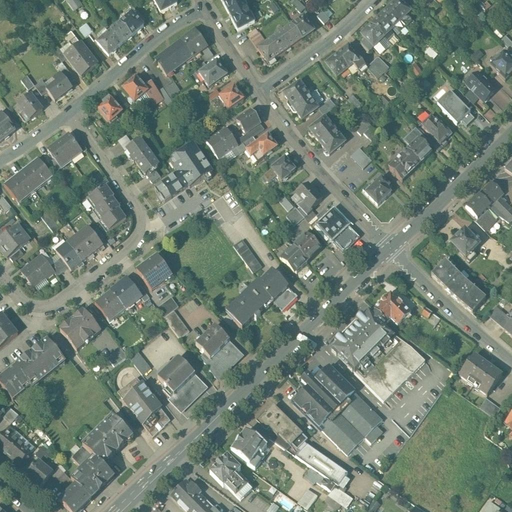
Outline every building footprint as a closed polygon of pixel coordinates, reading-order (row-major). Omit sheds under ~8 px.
[(174,0),(153,0),(161,14),(177,5),(174,0)] [(241,0),(228,0),(223,3),(237,32),(254,24),(241,0)] [(305,9),(296,0),(291,5),(299,14),(305,9)] [(411,13),(398,0),(388,11),(405,28),(411,22),(406,18),(411,13)] [(277,12),(273,6),(269,8),(273,14),(277,12)] [(145,21),(136,11),(132,15),(135,18),(136,18),(140,24),(141,25),(145,21)] [(405,28),(388,11),(380,19),(392,32),(396,28),(400,33),(405,28)] [(329,21),(322,13),(317,18),(324,26),(329,21)] [(135,18),(132,15),(120,25),(132,38),(143,28),(141,25),(140,24),(136,18),(135,18)] [(314,33),(303,18),(292,27),(302,41),(314,33)] [(380,19),(372,27),(384,39),(392,32),(380,19)] [(87,25),(79,31),(85,39),(93,33),(87,25)] [(120,25),(109,34),(120,47),(132,38),(120,25)] [(291,27),(257,50),(267,64),(273,59),(274,61),(302,42),(302,41),(292,27),(291,27)] [(384,39),(372,27),(361,37),(366,42),(361,46),(369,54),(378,45),(382,49),(387,43),(384,39)] [(258,34),(255,30),(247,36),(256,49),(265,43),(259,33),(258,34)] [(197,35),(195,32),(180,42),(181,44),(181,43),(193,58),(196,63),(200,60),(210,52),(200,39),(202,37),(200,34),(197,35)] [(97,67),(71,33),(63,39),(73,51),(64,57),(67,60),(81,79),(97,67)] [(109,34),(98,44),(109,57),(120,47),(109,34)] [(511,44),(505,37),(500,42),(510,53),(511,51),(511,44)] [(181,44),(156,62),(167,77),(193,58),(181,43),(181,44)] [(64,57),(57,47),(52,51),(62,64),(67,60),(64,57)] [(359,61),(348,48),(337,57),(348,71),(353,67),(359,75),(366,69),(360,61),(359,61)] [(210,52),(200,60),(203,64),(213,57),(210,52)] [(511,61),(504,54),(498,60),(495,57),(490,62),(493,65),(490,68),(505,83),(511,75),(511,61)] [(337,57),(326,66),(337,80),(348,71),(337,57)] [(389,70),(380,61),(378,61),(373,65),(383,75),(389,70)] [(207,70),(199,75),(208,89),(227,77),(226,76),(227,75),(227,74),(224,70),(223,70),(222,70),(217,63),(207,70)] [(203,64),(194,71),(198,77),(199,75),(207,70),(203,64)] [(383,75),(373,65),(368,71),(377,81),(383,75)] [(420,73),(416,65),(411,67),(415,76),(420,73)] [(75,81),(67,70),(61,75),(69,85),(75,81)] [(69,85),(61,75),(54,80),(57,84),(47,92),(55,102),(72,90),(69,85)] [(478,75),(472,81),(468,77),(462,83),(466,87),(483,105),(495,93),(478,75)] [(27,78),(21,82),(29,92),(35,88),(27,78)] [(135,79),(134,78),(127,84),(129,85),(122,91),(129,99),(128,100),(128,101),(131,105),(132,105),(133,104),(134,105),(135,105),(146,95),(148,93),(144,88),(136,79),(135,79)] [(173,82),(163,89),(170,99),(180,92),(173,82)] [(158,93),(151,83),(144,88),(148,93),(146,95),(150,102),(154,107),(163,101),(158,93)] [(47,94),(40,84),(35,88),(42,98),(47,94)] [(300,84),(284,95),(290,103),(288,106),(291,110),(309,97),(300,84)] [(240,93),(238,94),(234,88),(219,98),(228,112),(243,102),(243,101),(245,100),(240,93)] [(170,99),(163,89),(158,93),(163,101),(168,108),(173,104),(170,99)] [(470,103),(457,90),(452,96),(464,109),(470,103)] [(452,96),(450,94),(437,107),(456,127),(461,123),(466,128),(474,121),(469,116),(470,115),(464,109),(452,96)] [(43,111),(31,95),(18,105),(23,113),(30,121),(43,111)] [(146,95),(135,105),(137,107),(141,108),(150,102),(146,95)] [(309,97),(291,110),(294,114),(297,114),(302,122),(318,111),(309,97)] [(361,105),(353,97),(348,102),(355,110),(361,105)] [(111,101),(109,99),(103,105),(104,107),(98,112),(111,127),(118,121),(117,119),(123,114),(111,101)] [(329,101),(320,108),(323,113),(333,105),(329,101)] [(337,110),(333,105),(323,113),(327,118),(337,110)] [(251,112),(236,122),(239,127),(237,129),(239,131),(241,130),(245,136),(260,126),(261,125),(257,118),(256,119),(251,112)] [(30,121),(23,113),(19,116),(25,125),(30,121)] [(2,115),(0,116),(0,143),(15,132),(2,115)] [(325,119),(310,132),(310,133),(309,135),(312,138),(314,138),(320,144),(335,132),(325,119)] [(453,138),(436,121),(434,123),(431,119),(422,127),(427,133),(442,149),(448,143),(446,141),(451,137),(453,139),(453,138)] [(106,130),(99,121),(94,124),(101,134),(106,130)] [(245,136),(235,143),(238,148),(253,139),(264,131),(260,126),(245,136)] [(371,128),(364,135),(367,139),(375,131),(371,128)] [(226,129),(206,143),(218,162),(236,150),(238,148),(235,143),(226,129)] [(423,137),(416,130),(412,134),(418,141),(421,144),(425,140),(423,137)] [(375,131),(367,139),(372,143),(380,135),(376,131),(375,131)] [(335,132),(320,144),(325,151),(324,154),(326,157),(329,156),(330,157),(345,144),(335,132)] [(442,149),(427,133),(423,137),(425,140),(438,153),(442,149)] [(418,141),(412,134),(411,134),(403,142),(410,149),(407,152),(420,166),(432,155),(421,144),(418,141)] [(75,145),(69,136),(58,144),(72,163),(82,155),(75,145)] [(257,144),(246,152),(251,159),(253,157),(258,164),(277,150),(276,149),(278,147),(274,142),(272,143),(268,136),(257,144)] [(126,137),(118,143),(125,152),(133,146),(126,137)] [(238,148),(236,150),(240,156),(246,152),(257,144),(253,139),(238,148)] [(87,152),(80,142),(75,145),(82,155),(87,152)] [(158,168),(140,142),(127,152),(132,159),(130,160),(134,164),(135,163),(145,178),(146,177),(155,171),(158,168)] [(58,144),(48,152),(54,160),(61,170),(72,163),(58,144)] [(211,174),(192,146),(173,159),(192,187),(211,174)] [(407,152),(389,170),(402,184),(420,166),(407,152)] [(278,158),(267,166),(270,171),(281,162),(278,158)] [(362,165),(354,158),(347,165),(354,173),(362,165)] [(281,162),(270,171),(271,172),(263,179),(268,185),(276,178),(281,184),(290,178),(289,177),(295,172),(290,166),(292,165),(287,159),(285,160),(284,159),(281,162)] [(39,160),(21,174),(36,193),(53,179),(39,160)] [(61,170),(54,160),(49,164),(56,174),(61,170)] [(155,171),(146,177),(152,185),(161,179),(155,171)] [(21,174),(4,186),(16,202),(26,194),(29,198),(36,193),(21,174)] [(381,180),(372,190),(369,187),(363,193),(378,208),(391,195),(386,191),(389,188),(381,180)] [(503,197),(490,184),(478,196),(490,209),(494,213),(499,218),(500,218),(509,225),(511,222),(511,212),(509,209),(510,209),(502,201),(501,202),(500,200),(503,197)] [(98,186),(89,193),(92,198),(102,190),(98,186)] [(308,186),(296,197),(302,204),(310,213),(311,212),(322,201),(308,186)] [(92,198),(89,200),(96,210),(97,211),(113,199),(114,198),(106,187),(102,190),(92,198)] [(478,196),(466,208),(479,221),(487,212),(490,209),(478,196)] [(286,198),(279,203),(288,213),(294,208),(286,198)] [(11,209),(3,199),(0,201),(0,206),(5,213),(11,209)] [(113,199),(97,211),(96,210),(95,212),(103,222),(119,210),(119,211),(121,209),(113,199)] [(310,213),(302,204),(298,208),(299,209),(307,218),(312,213),(311,212),(310,213)] [(307,218),(299,209),(297,211),(304,220),(305,220),(307,218)] [(48,210),(40,217),(43,221),(52,215),(48,210)] [(119,210),(103,222),(101,223),(109,234),(127,221),(119,211),(119,210)] [(297,211),(286,219),(294,228),(304,220),(297,211)] [(479,221),(476,224),(486,233),(499,218),(494,213),(491,216),(487,212),(479,221)] [(307,218),(305,220),(308,225),(316,218),(312,213),(307,218)] [(319,227),(318,227),(330,242),(331,243),(332,243),(343,254),(357,240),(347,230),(347,229),(333,213),(319,227)] [(52,215),(43,221),(47,226),(55,219),(52,215)] [(316,218),(308,225),(314,231),(318,227),(319,227),(317,225),(320,222),(316,218)] [(55,219),(47,226),(50,230),(59,223),(55,219)] [(59,223),(50,230),(54,235),(62,228),(59,223)] [(330,242),(318,227),(314,231),(326,246),(330,242)] [(17,228),(6,237),(0,240),(0,251),(7,261),(9,259),(20,251),(29,243),(17,228)] [(92,234),(88,228),(87,228),(89,231),(79,239),(77,236),(94,258),(95,258),(93,256),(103,248),(105,251),(105,250),(100,243),(92,234)] [(104,239),(97,230),(92,234),(100,243),(104,239)] [(469,235),(465,231),(450,245),(469,264),(476,257),(473,254),(480,247),(476,243),(480,240),(472,232),(469,235)] [(321,251),(305,235),(296,243),(298,245),(293,250),(294,251),(306,263),(307,265),(321,251)] [(77,237),(79,239),(69,247),(67,244),(84,267),(82,264),(92,256),(94,259),(94,258),(77,236),(77,237)] [(243,241),(234,248),(240,257),(249,251),(243,241)] [(68,247),(58,255),(56,253),(61,259),(69,270),(71,273),(82,265),(83,267),(84,267),(67,244),(66,245),(68,247)] [(291,246),(284,253),(286,254),(288,256),(294,251),(293,250),(291,246)] [(20,251),(9,259),(13,264),(23,255),(20,251)] [(249,251),(240,257),(246,266),(255,260),(249,251)] [(306,263),(294,251),(288,256),(286,254),(280,260),(294,274),(295,274),(296,275),(307,265),(305,264),(306,263)] [(41,257),(21,273),(34,289),(54,274),(50,268),(41,257)] [(157,258),(137,273),(152,294),(172,279),(157,258)] [(61,259),(55,264),(63,275),(69,270),(61,259)] [(255,260),(246,266),(253,276),(262,269),(255,260)] [(438,283),(452,269),(445,263),(431,277),(438,283)] [(63,275),(55,264),(50,268),(54,274),(57,279),(63,275)] [(444,290),(458,276),(452,269),(438,283),(444,290)] [(259,283),(226,315),(242,331),(254,319),(256,321),(260,317),(258,315),(271,302),(274,305),(288,290),(289,290),(272,273),(261,285),(259,283)] [(451,297),(465,282),(458,276),(444,290),(451,297)] [(127,280),(111,293),(125,312),(126,311),(123,308),(131,302),(134,305),(141,300),(141,299),(132,287),(127,280)] [(465,282),(451,297),(458,303),(471,288),(465,282)] [(150,301),(137,284),(132,287),(141,299),(141,300),(145,305),(150,301)] [(471,288),(458,303),(465,309),(478,294),(471,288)] [(288,290),(274,305),(282,313),(297,299),(288,290)] [(111,293),(95,305),(107,321),(116,314),(118,317),(125,312),(111,293)] [(411,315),(390,294),(387,297),(386,297),(378,305),(378,306),(373,311),(374,312),(387,325),(391,321),(398,328),(411,315)] [(478,294),(465,309),(473,315),(486,300),(478,294)] [(171,300),(157,310),(164,320),(174,313),(179,309),(171,300)] [(511,321),(507,317),(496,308),(489,316),(505,330),(511,321)] [(432,315),(425,310),(421,315),(428,320),(432,315)] [(84,312),(74,320),(73,318),(68,322),(69,324),(60,332),(77,353),(101,333),(84,312)] [(393,336),(392,337),(382,330),(387,325),(374,312),(370,316),(369,315),(364,319),(362,317),(334,344),(337,347),(332,351),(355,374),(354,375),(383,404),(425,363),(411,349),(393,336)] [(190,334),(174,313),(164,320),(180,341),(190,334)] [(2,315),(0,317),(0,349),(18,336),(2,315)] [(440,321),(432,315),(428,320),(425,323),(434,330),(440,321)] [(214,328),(196,347),(204,355),(211,362),(229,344),(229,343),(214,328)] [(48,341),(15,368),(31,388),(32,390),(65,363),(48,341)] [(229,344),(211,362),(204,355),(202,358),(219,375),(240,355),(229,344)] [(121,350),(108,360),(114,368),(127,358),(121,350)] [(137,352),(128,358),(132,363),(141,356),(137,352)] [(141,356),(132,363),(135,367),(144,361),(141,356)] [(502,377),(474,357),(459,377),(487,397),(502,377)] [(178,359),(157,380),(167,389),(175,397),(194,378),(195,377),(178,359)] [(144,361),(135,367),(139,372),(148,365),(144,361)] [(148,365),(139,372),(142,376),(151,370),(148,365)] [(31,388),(15,368),(0,379),(0,386),(13,403),(31,388)] [(329,370),(315,384),(308,377),(301,384),(308,391),(294,405),(307,418),(342,383),(329,370)] [(205,389),(194,378),(175,397),(171,400),(170,401),(181,412),(205,389)] [(170,422),(136,379),(117,394),(153,439),(170,422)] [(382,423),(342,383),(307,418),(347,458),(348,457),(365,440),(371,445),(376,440),(370,435),(382,423)] [(175,397),(167,389),(163,392),(171,400),(175,397)] [(501,410),(486,400),(479,410),(494,420),(501,410)] [(279,436),(290,424),(273,407),(259,422),(267,431),(269,429),(276,437),(277,438),(279,436)] [(9,409),(2,418),(6,422),(14,413),(9,409)] [(14,413),(6,422),(11,425),(18,417),(14,413)] [(113,418),(83,448),(94,459),(102,468),(103,467),(132,438),(113,418)] [(290,424),(279,436),(287,445),(288,443),(292,447),(297,452),(308,441),(290,424)] [(9,428),(0,437),(0,449),(8,457),(19,443),(12,437),(15,433),(9,428)] [(267,449),(246,434),(230,454),(255,472),(264,459),(261,456),(267,449)] [(287,445),(279,436),(277,438),(276,437),(272,442),(286,452),(292,447),(288,443),(287,445)] [(25,448),(19,443),(8,457),(20,467),(35,449),(28,444),(25,448)] [(347,475),(307,447),(306,448),(303,445),(298,451),(300,454),(295,459),(338,489),(347,475)] [(47,452),(42,448),(35,456),(41,461),(42,460),(41,460),(47,452)] [(102,468),(94,459),(83,448),(71,459),(83,470),(71,481),(75,485),(76,486),(91,501),(114,478),(103,467),(102,468)] [(47,452),(41,460),(42,460),(45,463),(51,455),(48,451),(47,452)] [(227,458),(221,464),(221,463),(217,468),(211,474),(210,474),(210,475),(211,475),(222,487),(222,488),(223,488),(224,488),(224,487),(225,486),(240,502),(252,491),(236,475),(240,472),(241,471),(240,470),(240,471),(228,458),(227,458)] [(53,475),(39,463),(34,469),(34,468),(32,471),(27,478),(41,490),(52,477),(53,476),(53,475)] [(59,468),(53,475),(53,476),(52,477),(57,482),(64,474),(59,468)] [(320,477),(310,470),(304,479),(313,486),(316,483),(331,494),(328,497),(346,510),(352,501),(348,498),(320,477)] [(64,474),(57,482),(64,489),(68,492),(75,485),(71,481),(64,474)] [(212,510),(186,483),(172,497),(186,511),(215,511),(213,509),(212,510)] [(79,511),(91,501),(76,486),(59,503),(68,511),(79,511)] [(317,498),(307,491),(298,505),(307,511),(317,498)] [(502,511),(490,503),(483,511),(502,511)]
